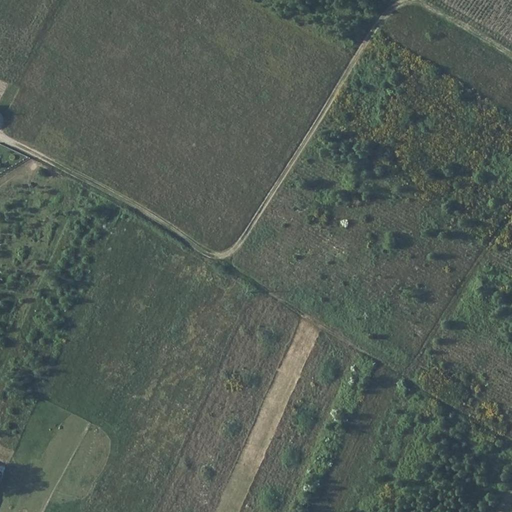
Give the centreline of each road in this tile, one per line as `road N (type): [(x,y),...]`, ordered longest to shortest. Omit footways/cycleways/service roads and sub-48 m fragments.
road 1 (track): [(395,0),(224,263),(511,441)]
road 2 (track): [(224,263),(141,210),(0,140)]
